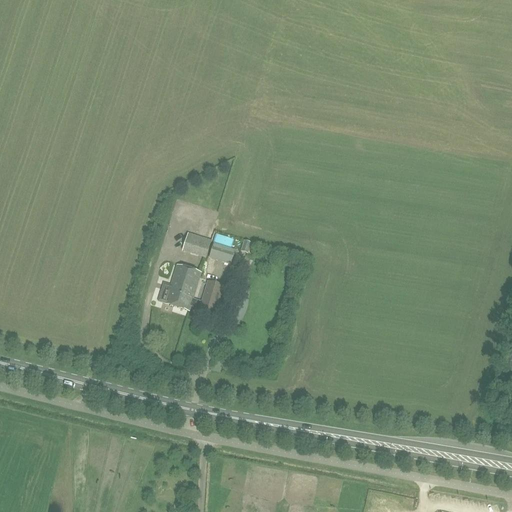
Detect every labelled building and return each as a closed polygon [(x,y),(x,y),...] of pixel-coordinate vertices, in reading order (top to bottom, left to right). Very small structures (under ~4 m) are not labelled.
[(209,244),(189,239),(186,254),(206,258),(209,244)] [(244,241),(241,252),(248,254),(252,244),(244,241)] [(235,251),(214,245),(210,258),(231,265),(235,251)] [(189,312),(191,307),(193,302),(201,275),(177,267),(165,304),(189,312)] [(202,304),(193,302),(191,307),(200,310),(215,315),(224,287),(209,282),(202,304)] [(353,500),(352,508),(361,509),(362,502),(353,500)]
